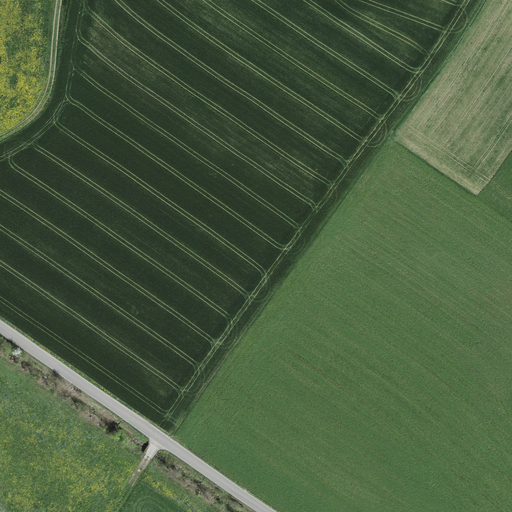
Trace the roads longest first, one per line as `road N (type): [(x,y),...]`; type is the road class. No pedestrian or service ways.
road 1 (unclassified): [(266,511),(0,327)]
road 2 (track): [(60,0),(43,107),(0,139)]
